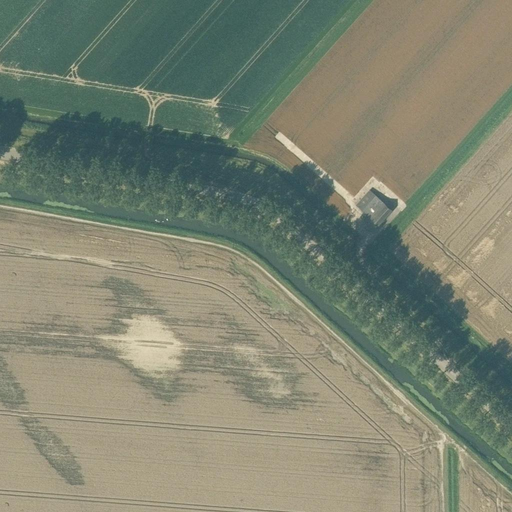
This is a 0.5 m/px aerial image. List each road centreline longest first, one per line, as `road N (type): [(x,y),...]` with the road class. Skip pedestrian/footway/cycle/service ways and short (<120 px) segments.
road 1 (tertiary): [(511,426),(253,200),(0,151)]
road 2 (track): [(241,196),(121,148),(7,153)]
